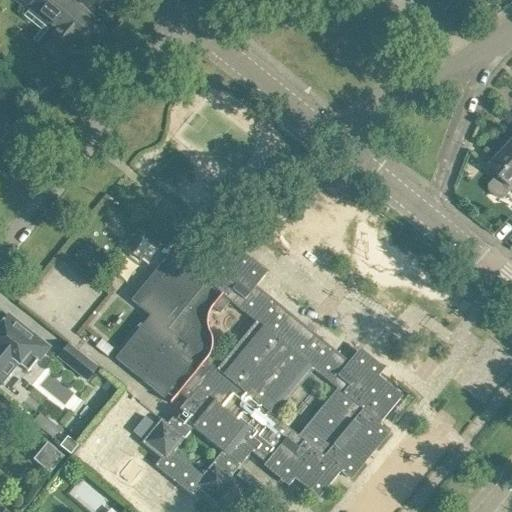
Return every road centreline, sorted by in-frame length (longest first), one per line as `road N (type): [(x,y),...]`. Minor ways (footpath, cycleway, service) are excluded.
road 1 (residential): [(0,246),(183,19)]
road 2 (tertiary): [(511,288),(325,136)]
road 3 (tertiary): [(325,136),(183,19)]
road 4 (residential): [(325,136),(467,62)]
road 5 (residential): [(445,159),(491,46)]
